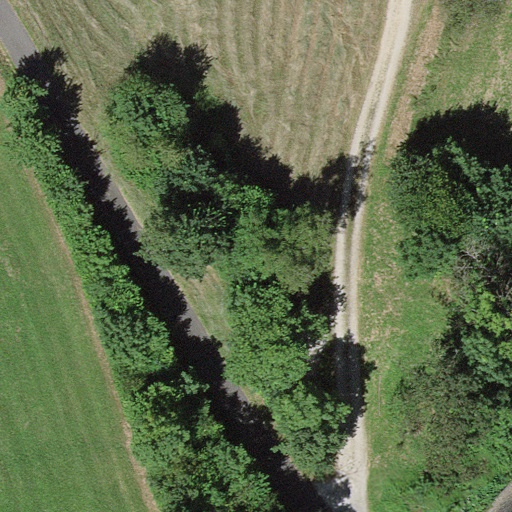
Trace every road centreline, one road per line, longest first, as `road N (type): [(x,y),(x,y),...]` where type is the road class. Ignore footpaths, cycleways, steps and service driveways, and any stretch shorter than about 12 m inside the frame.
road 1 (residential): [(305,511),(160,317),(0,18)]
road 2 (track): [(342,511),(352,398),(338,229),(373,99),(388,0)]
